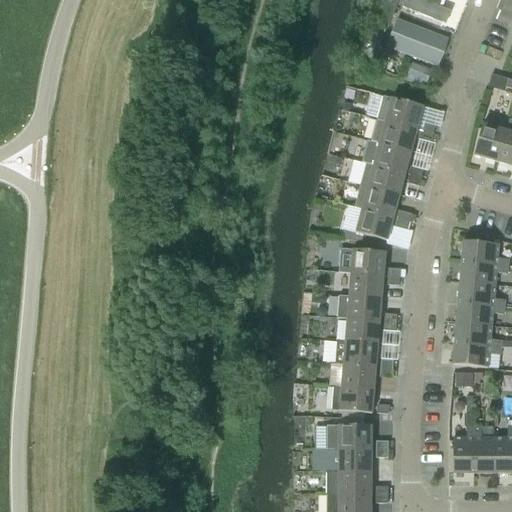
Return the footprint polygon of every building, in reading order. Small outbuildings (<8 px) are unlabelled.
[(383,0),(380,8),(393,13),(398,0),(383,0)] [(393,13),(380,8),(373,26),(386,31),(393,13)] [(398,18),(386,47),(439,68),(451,39),(398,18)] [(492,74),(489,86),(505,90),(509,78),(492,74)] [(385,123),(416,132),(422,109),(382,98),(376,120),(385,123)] [(341,114),(346,115),(349,116),(351,107),(343,105),(341,114)] [(414,140),(419,141),(421,133),(416,132),(385,123),(376,120),(370,143),(379,145),(410,154),(414,140)] [(423,125),(421,133),(433,136),(435,128),(423,125)] [(496,164),(505,133),(482,126),(473,157),(496,164)] [(430,144),(433,136),(421,133),(419,141),(430,144)] [(496,164),(511,168),(511,134),(505,133),(496,164)] [(405,176),(409,177),(411,169),(407,168),(410,154),(379,145),(373,167),(405,176)] [(332,156),(330,164),(339,166),(341,159),(332,156)] [(399,198),(402,184),(405,176),(373,167),(365,166),(359,187),(367,189),(399,198)] [(411,169),(409,177),(421,180),(423,172),(411,169)] [(419,188),(421,180),(409,177),(407,185),(419,188)] [(398,221),(400,213),(395,212),(399,198),(367,189),(359,187),(354,209),(361,211),(398,221)] [(391,228),(395,229),(398,221),(361,211),(356,232),(345,231),(344,241),(361,244),(363,237),(387,243),(391,228)] [(400,213),(398,221),(409,224),(411,216),(400,213)] [(407,232),(409,224),(398,221),(395,229),(407,232)] [(463,243),(461,264),(507,268),(508,261),(497,260),(498,246),(463,243)] [(350,276),(383,278),(387,279),(388,270),(383,270),(385,254),(352,252),(350,276)] [(461,264),(459,284),(494,288),(495,275),(506,276),(507,268),(461,264)] [(388,270),(387,279),(399,280),(400,272),(388,270)] [(350,276),(348,298),(381,301),(383,278),(350,276)] [(399,288),(399,280),(387,279),(387,287),(399,288)] [(459,284),(457,305),(504,309),(504,302),(493,301),(494,288),(459,284)] [(337,320),(346,321),(379,324),(381,301),(348,298),(339,298),(337,320)] [(457,305),(456,326),(491,329),(492,315),(503,316),(504,309),(457,305)] [(384,316),(384,324),(396,325),(396,317),(384,316)] [(346,321),(345,344),(377,346),(379,324),(346,321)] [(395,333),(396,325),(384,324),(383,332),(395,333)] [(456,326),(454,346),(500,350),(501,343),(490,342),(491,329),(456,326)] [(335,366),(343,366),(375,369),(377,346),(345,344),(337,343),(335,366)] [(499,357),(500,350),(454,346),(452,367),(487,370),(488,356),(499,357)] [(381,361),(380,370),(392,371),(393,362),(381,361)] [(373,392),(375,369),(343,366),(341,389),(373,392)] [(391,379),(392,371),(380,370),(379,378),(391,379)] [(470,376),(454,376),(454,386),(470,386),(470,376)] [(373,392),(341,389),(333,389),(331,412),(371,416),(373,392)] [(388,416),(389,408),(377,407),(376,415),(388,416)] [(326,451),(371,452),(371,428),(326,427),(326,451)] [(473,476),(473,429),(466,429),(466,440),(452,440),(452,476),(473,476)] [(473,429),(473,476),(494,475),(494,440),(480,440),(480,429),(473,429)] [(494,440),(494,475),(511,475),(511,429),(507,429),(507,440),(494,440)] [(375,443),(375,452),(387,452),(387,444),(375,443)] [(326,451),(326,474),(370,474),(371,452),(326,451)] [(387,460),(387,452),(375,452),(375,460),(387,460)] [(370,489),(370,474),(326,474),(326,497),(370,497),(375,497),(375,489),(370,489)] [(375,489),(375,497),(387,497),(387,489),(375,489)] [(326,497),(325,511),(370,511),(370,497),(326,497)] [(387,505),(387,497),(375,497),(375,505),(387,505)]
